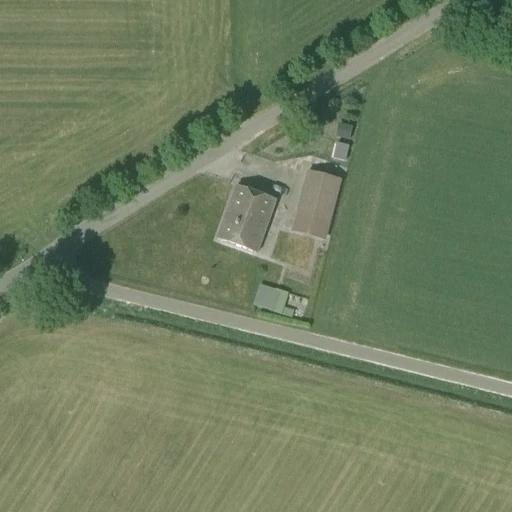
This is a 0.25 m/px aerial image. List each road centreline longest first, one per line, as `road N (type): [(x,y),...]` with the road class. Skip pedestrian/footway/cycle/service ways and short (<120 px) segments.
road 1 (unclassified): [(47,256),(463,0)]
road 2 (unclassified): [(511,389),(61,276),(47,256)]
